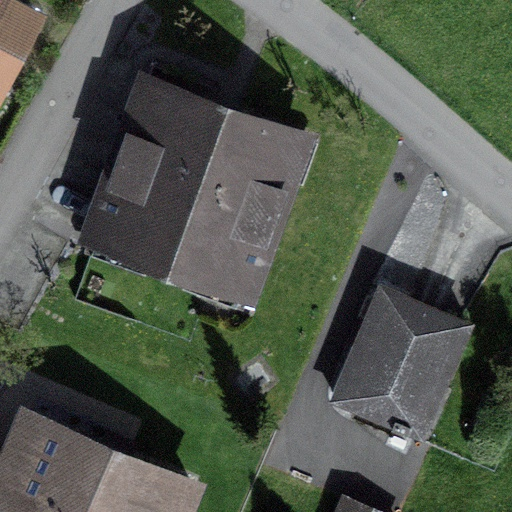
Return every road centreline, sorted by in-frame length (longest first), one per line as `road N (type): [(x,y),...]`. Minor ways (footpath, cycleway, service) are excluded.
road 1 (residential): [(265,0),(511,195)]
road 2 (residential): [(112,0),(0,208)]
